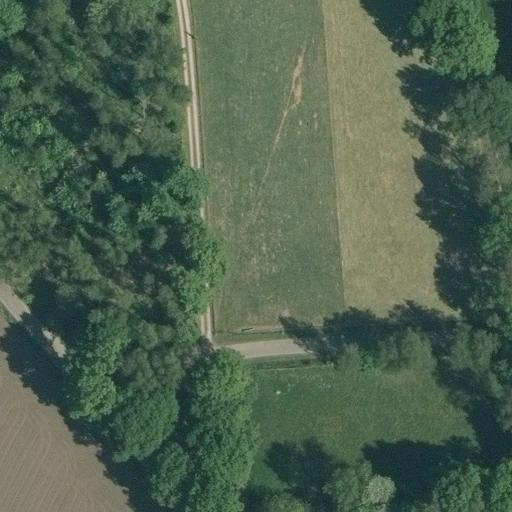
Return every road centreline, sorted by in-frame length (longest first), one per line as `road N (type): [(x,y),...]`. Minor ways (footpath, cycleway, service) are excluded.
road 1 (unclassified): [(204,345),(511,329)]
road 2 (unclassified): [(178,511),(56,353)]
road 3 (unclassified): [(206,511),(204,345)]
road 4 (unclassified): [(56,353),(204,345)]
